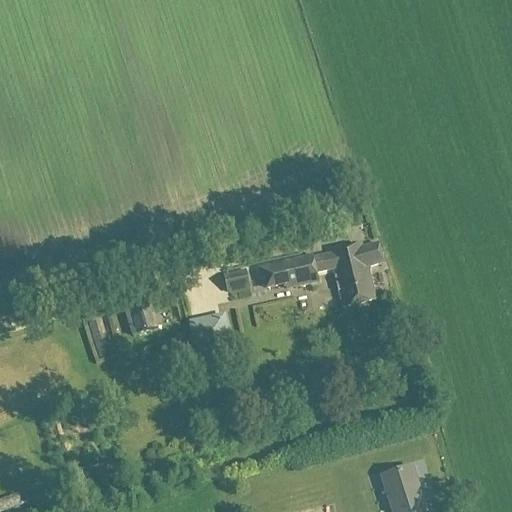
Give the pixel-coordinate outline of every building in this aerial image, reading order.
[(312,261),(310,257),(257,270),(261,284),(266,283),(268,291),(286,286),(287,292),(317,284),(315,276),(333,272),(343,311),(375,303),(366,270),(382,266),(377,246),(361,250),(360,245),(329,253),(329,257),(312,261)] [(227,294),(248,289),(245,272),(223,277),(227,294)] [(127,305),(137,336),(157,330),(147,299),(127,305)] [(227,338),(194,346),(197,357),(230,350),(227,338)] [(348,371),(322,379),(326,393),(352,386),(348,371)] [(380,479),(390,511),(425,511),(411,469),(380,479)]
